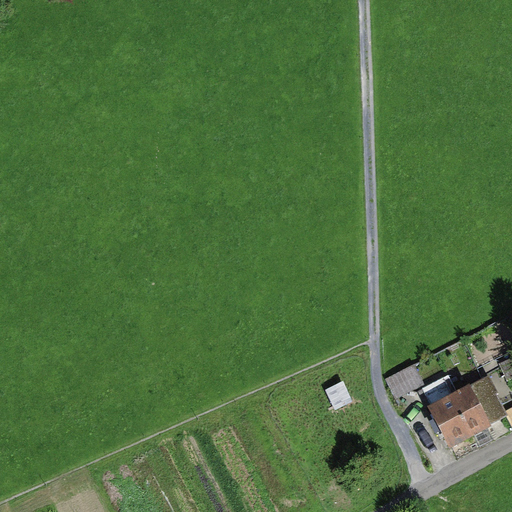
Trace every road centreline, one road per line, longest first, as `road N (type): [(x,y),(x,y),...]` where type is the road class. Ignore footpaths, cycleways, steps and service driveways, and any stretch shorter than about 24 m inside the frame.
road 1 (track): [(425,489),(373,388),(360,0)]
road 2 (unclassified): [(384,511),(511,444)]
